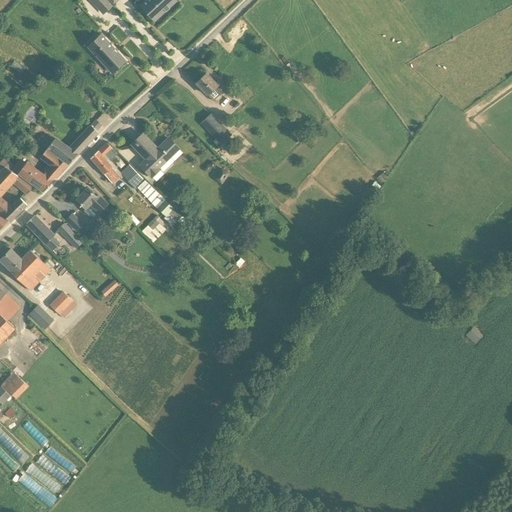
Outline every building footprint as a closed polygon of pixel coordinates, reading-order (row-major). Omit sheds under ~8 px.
[(147,0),(144,3),(141,5),(140,6),(141,8),(146,13),(154,21),(176,1),(175,0),(147,0)] [(91,45),(94,49),(115,72),(128,60),(107,37),(104,33),(91,45)] [(197,84),(214,102),(226,89),(219,81),(216,84),(207,74),(197,84)] [(222,145),(232,135),(211,114),(201,123),(222,145)] [(96,120),(91,125),(96,129),(101,125),(96,120)] [(41,145),(68,165),(69,164),(99,132),(96,129),(91,125),(69,148),(55,138),(54,139),(48,135),(41,145)] [(132,145),(147,160),(141,166),(150,175),(152,176),(160,169),(158,167),(178,147),(169,138),(158,149),(143,134),(132,145)] [(91,158),(112,183),(120,177),(109,162),(118,154),(106,142),(91,158)] [(44,192),(67,166),(46,150),(39,159),(50,167),(43,175),(27,163),(21,158),(13,169),(19,173),(44,192)] [(0,169),(1,171),(3,169),(5,166),(7,168),(10,170),(13,166),(4,158),(0,163),(0,169)] [(120,172),(135,189),(137,187),(158,208),(168,218),(175,224),(183,216),(178,211),(165,199),(163,197),(147,183),(129,165),(120,172)] [(1,171),(0,172),(0,212),(11,221),(28,204),(20,197),(12,206),(2,197),(14,183),(27,194),(34,188),(19,177),(10,170),(7,168),(5,166),(3,169),(1,171)] [(221,167),(216,180),(224,183),(230,171),(221,167)] [(99,213),(96,210),(104,200),(108,204),(108,203),(97,193),(95,194),(88,188),(77,200),(86,209),(84,211),(93,220),(99,213)] [(178,211),(183,206),(181,204),(183,202),(173,192),(165,199),(178,211)] [(73,213),(66,220),(77,231),(85,223),(73,213)] [(0,231),(6,224),(9,221),(0,214),(0,231)] [(137,225),(140,221),(133,214),(129,217),(137,225)] [(36,215),(26,225),(46,245),(47,244),(53,250),(61,243),(54,236),(55,234),(46,224),(36,215)] [(153,242),(168,227),(157,216),(142,231),(153,242)] [(76,235),(65,223),(58,229),(70,241),(76,235)] [(1,260),(12,271),(11,271),(31,291),(51,271),(30,250),(21,259),(11,249),(1,260)] [(239,268),(244,261),(241,258),(235,264),(239,268)] [(166,274),(173,267),(168,261),(161,268),(160,269),(165,275),(166,274)] [(110,293),(118,285),(114,280),(107,286),(108,287),(107,288),(106,289),(110,293)] [(0,344),(16,328),(7,320),(20,308),(0,289),(0,344)] [(64,318),(77,305),(63,292),(51,305),(64,318)] [(45,330),(54,320),(39,305),(30,314),(45,330)] [(476,344),(483,336),(474,327),(466,335),(476,344)] [(1,384),(10,393),(16,399),(28,386),(13,372),(1,384)] [(0,388),(0,401),(3,405),(12,396),(2,386),(0,388)] [(10,419),(16,412),(10,408),(5,414),(10,419)]
